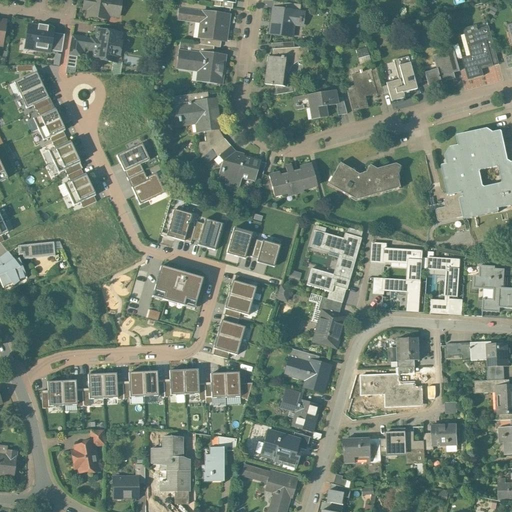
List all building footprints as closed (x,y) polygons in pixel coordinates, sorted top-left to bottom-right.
[(84,0),(84,9),(89,10),(88,14),(97,15),(97,18),(107,19),(108,13),(119,14),(120,0),(84,0)] [(232,10),(233,2),(218,0),(213,0),(212,7),(232,10)] [(207,6),(176,2),(175,8),(180,9),(180,8),(206,12),(207,6)] [(300,5),(274,2),(273,10),(272,10),(270,23),(272,23),(270,35),(280,36),(280,33),(289,34),(291,22),(300,23),(301,18),(300,18),(300,13),(299,12),(300,5)] [(206,12),(180,8),(180,9),(179,20),(203,23),(200,39),(199,39),(199,40),(200,40),(211,42),(211,39),(222,40),(226,41),(228,23),(229,23),(230,15),(206,12)] [(28,25),(24,50),(50,54),(53,29),(28,25)] [(489,27),(473,31),(476,43),(492,39),(489,27)] [(121,34),(101,31),(100,34),(97,34),(96,40),(91,39),(91,41),(85,40),(85,39),(81,38),(78,50),(83,51),(84,47),(90,48),(89,50),(94,51),(93,57),(102,59),(101,61),(113,63),(114,55),(119,55),(121,43),(119,43),(121,34)] [(511,33),(509,34),(511,46),(511,56),(503,59),(507,70),(511,68),(511,64),(511,63),(511,33)] [(81,38),(71,37),(68,54),(77,56),(78,50),(81,38)] [(222,40),(211,39),(211,42),(200,40),(200,45),(213,47),(221,48),(222,40)] [(476,43),(470,45),(473,58),(463,61),(468,80),(483,76),(481,67),(491,64),(492,67),(500,65),(492,39),(476,43)] [(200,45),(192,44),(191,54),(178,52),(177,61),(179,61),(178,69),(189,71),(189,70),(201,71),(200,81),(210,82),(210,83),(220,84),(223,61),(213,59),(213,55),(212,55),(213,47),(200,45)] [(293,49),(272,50),(271,57),(266,57),(263,85),(275,86),(286,88),(286,85),(288,74),(285,74),(286,70),(288,66),(291,62),(295,60),(299,59),(300,61),(303,61),(304,61),(305,60),(306,59),(307,58),(307,57),(307,48),(308,48),(293,49)] [(357,49),(358,63),(367,62),(365,48),(357,49)] [(453,51),(437,56),(440,69),(424,73),(429,91),(443,87),(441,83),(455,79),(453,73),(459,72),(453,51)] [(402,79),(385,84),(391,102),(404,98),(403,93),(416,89),(415,84),(421,82),(415,62),(398,66),(402,79)] [(375,69),(353,75),(356,88),(346,91),(352,112),(367,108),(364,97),(374,94),(375,97),(383,95),(375,69)] [(15,80),(21,93),(42,84),(36,70),(15,80)] [(21,93),(28,108),(49,98),(42,84),(21,93)] [(286,88),(275,86),(274,96),(292,93),(291,86),(286,85),(286,88)] [(335,92),(294,98),(295,107),(297,107),(298,110),(315,107),(317,120),(326,118),(324,107),(336,105),(337,105),(336,99),(335,92)] [(208,93),(167,98),(169,108),(177,107),(178,116),(177,116),(178,124),(198,121),(199,133),(204,132),(218,130),(220,130),(217,100),(209,101),(208,93)] [(342,98),(336,99),(337,105),(336,105),(338,116),(347,115),(342,98)] [(35,114),(42,128),(63,118),(57,104),(35,114)] [(42,128),(48,141),(69,131),(63,118),(42,128)] [(218,130),(204,132),(205,143),(197,144),(199,161),(211,150),(224,139),(218,130)] [(511,162),(511,163),(507,160),(508,160),(502,132),(501,131),(493,133),(493,132),(489,130),(486,134),(484,134),(480,132),(478,135),(475,136),(472,134),(469,137),(466,138),(463,136),(461,139),(457,140),(458,146),(451,148),(445,156),(447,165),(442,166),(441,167),(447,194),(448,195),(443,202),(444,203),(445,207),(437,209),(435,211),(437,221),(439,222),(463,217),(463,219),(465,220),(498,213),(499,211),(499,209),(511,206),(511,162)] [(57,161),(78,151),(72,138),(50,148),(57,161)] [(224,139),(211,150),(217,157),(222,162),(225,159),(221,155),(230,147),(224,139)] [(137,147),(116,156),(124,172),(149,161),(145,151),(140,154),(137,147)] [(244,158),(234,155),(229,149),(231,148),(230,147),(221,155),(225,159),(222,162),(221,166),(223,167),(223,169),(222,169),(221,172),(222,172),(219,184),(239,189),(242,178),(254,182),(260,162),(244,158)] [(57,161),(63,175),(84,165),(78,151),(57,161)] [(354,172),(339,164),(327,185),(356,201),(401,188),(400,181),(398,176),(398,174),(401,168),(396,164),(376,170),(370,166),(366,172),(363,173),(363,174),(359,176),(353,173),(354,172)] [(288,177),(280,179),(279,174),(268,177),(273,194),(280,192),(281,195),(293,191),(294,194),(303,192),(302,190),(309,188),(308,185),(316,183),(311,165),(299,168),(301,173),(293,175),(291,166),(285,168),(288,177)] [(65,182),(72,194),(93,184),(87,171),(65,182)] [(155,174),(146,179),(147,181),(131,188),(139,206),(157,197),(154,191),(162,187),(155,174)] [(413,179),(404,174),(398,176),(400,181),(403,180),(408,183),(414,207),(425,214),(430,212),(429,207),(425,208),(419,204),(413,179)] [(268,177),(262,175),(259,187),(265,189),(268,177)] [(93,184),(72,194),(78,207),(99,196),(93,184)] [(444,203),(429,206),(429,207),(430,212),(435,211),(437,209),(445,207),(444,203)] [(191,215),(174,210),(166,237),(184,242),(191,215)] [(0,218),(0,231),(10,227),(5,216),(0,218)] [(220,230),(212,228),(214,222),(205,220),(197,246),(215,251),(220,230)] [(252,234),(242,231),(240,237),(232,234),(227,253),(245,258),(252,234)] [(356,239),(345,236),(344,241),(324,235),(320,249),(330,252),(331,249),(341,252),(341,253),(343,253),(336,277),(311,270),(307,286),(329,292),(327,299),(341,303),(359,242),(356,241),(356,239)] [(280,246),(262,241),(257,261),(274,266),(280,246)] [(59,242),(18,246),(18,255),(22,255),(23,260),(55,257),(54,251),(63,251),(59,242)] [(422,253),(386,251),(385,262),(409,263),(408,281),(420,282),(421,269),(427,270),(428,259),(422,259),(422,253)] [(8,252),(0,257),(0,266),(14,261),(8,252)] [(428,254),(428,259),(427,270),(447,271),(445,296),(457,297),(459,262),(434,259),(434,255),(428,254)] [(0,266),(0,281),(2,287),(12,284),(13,286),(19,282),(18,281),(26,278),(19,259),(14,261),(0,266)] [(511,289),(502,289),(503,271),(493,270),(494,268),(480,267),(479,277),(474,276),(473,288),(494,289),(493,300),(483,300),(482,312),(499,313),(499,307),(511,308),(511,289)] [(201,280),(161,268),(153,297),(193,308),(201,280)] [(288,278),(298,280),(300,273),(289,271),(288,278)] [(408,281),(384,279),(384,291),(409,293),(407,312),(418,313),(420,282),(408,281)] [(253,302),(256,289),(231,282),(228,295),(253,302)] [(249,316),(253,302),(228,295),(224,309),(249,316)] [(327,299),(321,297),(317,311),(322,313),(337,317),(341,303),(327,299)] [(149,309),(146,317),(156,321),(159,313),(149,309)] [(337,317),(322,313),(314,341),(335,347),(343,319),(337,317)] [(243,342),(247,328),(222,321),(218,335),(243,342)] [(239,355),(243,342),(218,335),(214,348),(239,355)] [(419,339),(397,339),(397,367),(397,368),(415,368),(415,361),(419,361),(419,360),(418,360),(418,347),(419,347),(419,339)] [(470,343),(446,344),(446,357),(464,356),(464,361),(471,361),(471,355),(470,343)] [(507,344),(491,344),(491,343),(470,343),(471,355),(491,355),(491,367),(486,368),(487,381),(504,381),(504,367),(508,367),(507,344)] [(307,354),(291,349),(289,359),(294,360),(304,363),(307,354)] [(319,357),(307,354),(304,363),(294,360),(291,372),(306,376),(303,388),(322,393),(329,366),(317,363),(319,357)] [(397,368),(395,369),(396,374),(400,374),(400,376),(415,376),(415,368),(397,368)] [(198,370),(183,371),(184,395),(199,395),(198,370)] [(183,371),(169,371),(170,396),(184,395),(183,371)] [(157,372),(142,373),(144,397),(158,397),(157,372)] [(142,373),(128,373),(129,398),(144,397),(142,373)] [(239,373),(224,374),(225,398),(240,397),(239,373)] [(116,374),(102,375),(103,399),(117,399),(116,374)] [(224,374),(210,374),(211,399),(225,398),(224,374)] [(422,387),(400,388),(400,376),(400,374),(396,374),(362,376),(362,385),(369,384),(369,387),(371,387),(372,393),(387,393),(387,406),(420,405),(419,394),(422,394),(422,387)] [(102,375),(87,375),(89,400),(103,399),(102,375)] [(487,381),(474,382),(475,394),(496,393),(496,415),(498,414),(498,415),(511,414),(511,386),(509,387),(509,380),(504,381),(487,381)] [(76,381),(61,382),(62,406),(77,406),(76,381)] [(61,382),(47,382),(48,407),(62,406),(61,382)] [(242,399),(249,398),(248,383),(241,384),(242,399)] [(318,407),(299,401),(301,394),(285,389),(280,407),(296,411),(292,427),(311,432),(315,417),(314,417),(317,407),(318,407)] [(445,414),(456,414),(456,402),(445,403),(445,414)] [(456,425),(431,427),(431,434),(424,435),(424,441),(424,442),(425,452),(433,451),(433,449),(457,448),(456,425)] [(511,427),(510,427),(497,428),(498,438),(505,437),(505,453),(511,452),(511,427)] [(104,431),(91,431),(91,442),(92,441),(93,446),(104,445),(104,431)] [(292,439),(267,431),(263,443),(266,444),(263,455),(274,458),(273,460),(295,467),(301,449),(294,447),(296,440),(292,439)] [(414,432),(386,434),(386,440),(387,452),(414,451),(415,464),(425,463),(425,452),(424,442),(424,441),(414,442),(414,432)] [(309,438),(294,433),(292,439),(296,440),(294,447),(301,449),(306,450),(309,438)] [(236,440),(217,437),(217,438),(217,448),(226,448),(226,452),(234,452),(236,440)] [(172,438),(162,438),(162,443),(158,443),(158,450),(151,450),(151,464),(159,464),(159,472),(166,472),(166,481),(160,481),(160,482),(159,482),(159,492),(174,492),(188,492),(189,492),(189,491),(185,491),(185,482),(187,482),(187,476),(189,476),(189,461),(182,461),(182,439),(172,439),(172,438)] [(8,442),(0,440),(0,447),(7,448),(8,442)] [(370,440),(344,441),(345,464),(355,463),(355,457),(370,457),(370,463),(381,463),(381,453),(380,440),(370,440)] [(83,445),(74,447),(75,452),(71,452),(74,469),(78,468),(79,473),(86,472),(89,474),(98,472),(96,462),(97,461),(97,458),(95,457),(93,446),(92,441),(91,442),(82,443),(83,445)] [(217,448),(209,448),(209,449),(209,456),(205,456),(205,466),(201,466),(201,475),(202,475),(202,482),(212,482),(212,481),(222,481),(222,482),(223,482),(223,463),(226,463),(226,462),(226,452),(226,448),(217,448)] [(6,456),(0,455),(0,477),(12,479),(15,457),(15,452),(7,451),(6,456)] [(144,483),(144,465),(135,465),(135,478),(137,478),(137,483),(144,483)] [(297,478),(269,470),(264,491),(272,493),(266,511),(285,511),(290,498),(292,499),(297,478)] [(336,475),(333,485),(345,488),(347,481),(342,480),(343,477),(336,475)] [(135,478),(123,478),(123,481),(112,481),(113,498),(123,498),(123,499),(137,498),(137,483),(137,478),(135,478)] [(333,485),(331,484),(329,492),(339,494),(344,495),(344,498),(349,499),(351,490),(345,488),(333,485)] [(511,485),(497,486),(498,495),(505,495),(505,497),(510,497),(510,498),(511,497),(511,485)] [(188,492),(174,492),(174,505),(188,505),(188,492)] [(333,505),(331,511),(328,511),(322,511),(321,511),(341,511),(343,508),(342,508),(344,498),(344,495),(339,494),(338,498),(329,496),(327,504),(333,505)]
